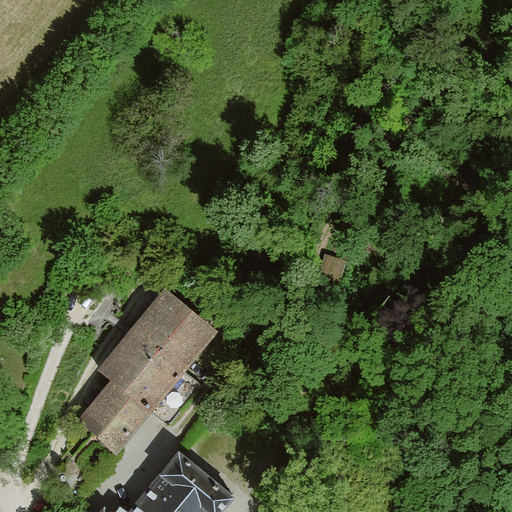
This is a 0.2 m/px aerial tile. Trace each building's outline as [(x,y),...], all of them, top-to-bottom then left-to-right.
[(347,263),(327,257),(319,286),(339,291),(347,263)] [(211,337),(164,298),(136,332),(129,340),(103,371),(116,382),(83,422),(117,452),(151,411),(168,425),(173,424),(204,385),(184,370),(211,337)] [(122,309),(111,299),(93,323),(99,328),(107,329),(111,324),(117,316),(122,309)] [(122,321),(117,316),(111,324),(117,329),(129,340),(136,332),(122,321)] [(111,511),(106,508),(103,511),(223,511),(236,498),(180,452),(133,511),(126,511),(122,508),(119,511),(111,511)]
